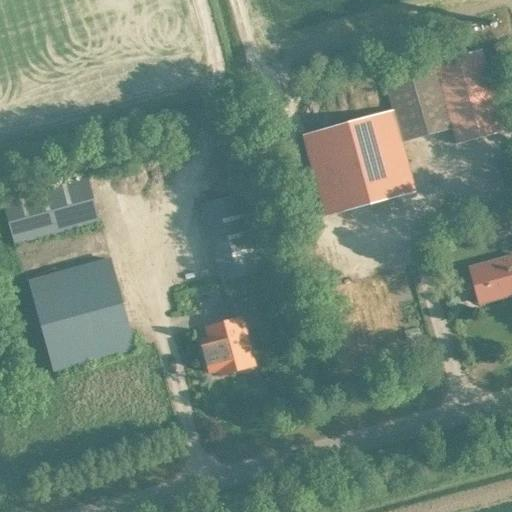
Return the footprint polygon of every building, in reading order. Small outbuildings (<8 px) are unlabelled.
[(431,61),(449,125),(453,141),(499,129),(477,48),(431,61)] [(431,61),(380,75),(389,108),(398,139),(449,125),(431,61)] [(411,188),(398,139),(389,108),(300,133),(322,213),(411,188)] [(12,241),(95,218),(84,175),(0,198),(12,241)] [(219,279),(265,266),(244,188),(197,201),(219,279)] [(499,204),(478,210),(485,233),(506,227),(499,204)] [(476,301),(511,291),(511,252),(466,265),(476,301)] [(51,368),(131,346),(106,256),(26,279),(51,368)] [(215,372),(251,362),(238,315),(250,312),(246,294),(218,302),(222,319),(202,325),(206,338),(193,342),(201,370),(214,367),(215,372)]
